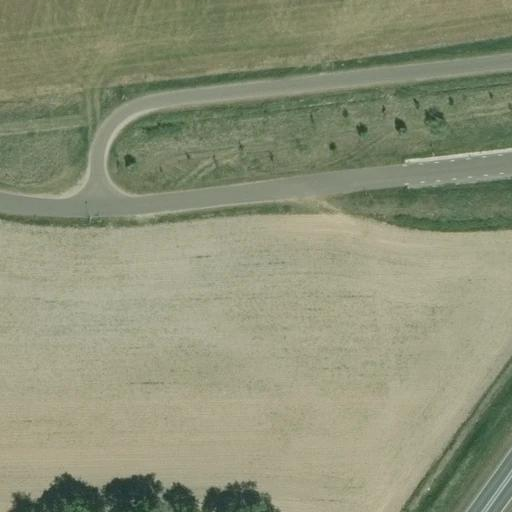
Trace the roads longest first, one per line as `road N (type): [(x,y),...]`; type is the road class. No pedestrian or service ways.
road 1 (unclassified): [(95,210),(99,143),(127,110),(511,62)]
road 2 (unclassified): [(95,210),(511,164)]
